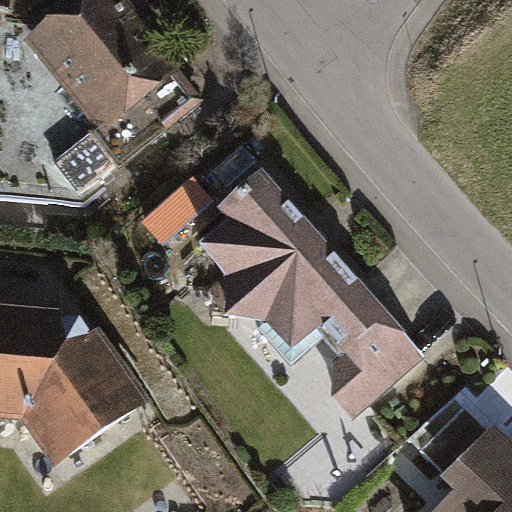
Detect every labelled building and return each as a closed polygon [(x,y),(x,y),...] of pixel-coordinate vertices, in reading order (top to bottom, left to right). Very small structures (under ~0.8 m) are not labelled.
[(67,0),(45,19),(26,35),(103,127),(58,164),(85,196),(152,140),(205,96),(125,0),(67,0)] [(0,198),(82,211),(162,151),(152,140),(85,196),(58,164),(103,127),(26,35),(45,19),(37,7),(0,6),(0,198)] [(316,221),(264,162),(221,200),(234,215),(204,241),(233,274),(234,320),(273,320),(256,335),(279,360),(286,354),(294,364),(308,352),(313,357),(330,342),(339,351),(340,393),(361,417),(433,355),(316,221)] [(160,217),(177,235),(202,213),(186,195),(160,217)] [(0,411),(28,414),(62,466),(141,415),(85,310),(0,300),(0,411)] [(511,511),(511,451),(496,437),(450,484),(454,488),(465,499),(452,511),(511,511)]
